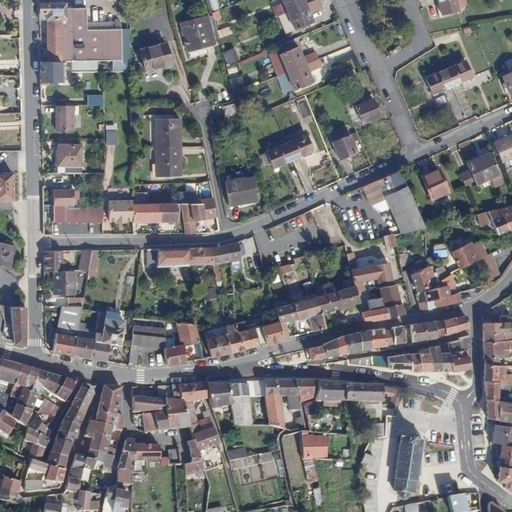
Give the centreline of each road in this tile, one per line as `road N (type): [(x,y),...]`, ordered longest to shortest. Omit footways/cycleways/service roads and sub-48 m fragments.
road 1 (residential): [(473,307),(347,329),(262,352),(238,369)]
road 2 (residential): [(35,243),(28,0)]
road 3 (residential): [(461,406),(452,395),(393,379),(238,369)]
road 4 (residential): [(238,369),(125,376),(34,355)]
road 5 (residential): [(415,155),(226,237)]
road 6 (residential): [(226,237),(35,243)]
road 7 (residential): [(351,0),(415,155)]
road 8 (residential): [(226,237),(202,112)]
